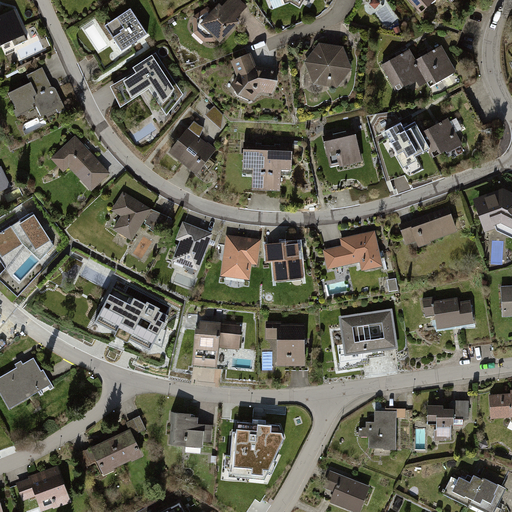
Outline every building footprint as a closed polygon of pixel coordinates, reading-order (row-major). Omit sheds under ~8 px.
[(245,6),(238,0),(226,0),(203,24),(220,40),(239,22),(234,17),(245,6)] [(410,0),(422,13),(436,0),(451,0),(452,0),(410,0)] [(131,9),(106,27),(123,52),(149,34),(131,9)] [(15,10),(0,16),(0,50),(11,45),(15,52),(31,44),(15,10)] [(320,45),(307,62),(314,83),(338,87),(351,70),(343,48),(320,45)] [(409,52),(384,66),(398,89),(418,78),(420,83),(427,79),(430,84),(453,71),(440,48),(415,63),(409,52)] [(155,54),(108,85),(120,102),(152,80),(170,106),(184,97),(155,54)] [(229,83),(252,102),(260,93),(272,95),(276,71),(254,67),(250,55),(233,62),(237,74),(229,83)] [(41,69),(28,76),(31,82),(10,93),(19,110),(15,112),(17,116),(36,106),(41,116),(55,108),(59,115),(67,110),(55,87),(51,89),(41,69)] [(215,104),(208,113),(220,122),(227,114),(215,104)] [(447,118),(421,133),(429,149),(432,155),(445,148),(447,153),(461,145),(455,133),(462,129),(457,118),(449,122),(447,118)] [(415,157),(429,149),(421,133),(415,123),(404,129),(401,123),(385,131),(403,165),(416,158),(415,157)] [(190,135),(174,154),(201,177),(217,158),(190,135)] [(360,136),(331,143),(338,170),(366,164),(360,136)] [(75,141),(53,162),(66,176),(71,171),(92,193),(109,177),(75,141)] [(244,145),(243,168),(255,168),(254,189),(281,190),(282,170),(292,170),(293,148),(244,145)] [(0,167),(0,190),(9,186),(0,167)] [(511,194),(503,190),(474,200),(485,231),(496,228),(511,236),(511,194)] [(124,217),(117,228),(135,239),(151,213),(124,196),(115,211),(124,217)] [(448,209),(402,226),(408,243),(417,239),(419,245),(456,231),(448,209)] [(31,211),(0,230),(0,255),(20,243),(38,258),(52,244),(31,211)] [(185,227),(173,262),(200,271),(212,237),(185,227)] [(344,247),(325,251),(329,268),(361,260),(363,269),(381,265),(374,232),(342,239),(344,247)] [(228,239),(223,276),(251,280),(253,264),(259,265),(262,244),(228,239)] [(301,245),(267,248),(269,262),(278,261),(280,282),(304,280),(301,245)] [(116,279),(95,321),(117,332),(115,336),(128,343),(130,340),(150,350),(168,315),(159,311),(160,308),(147,302),(146,304),(125,293),(128,286),(116,279)] [(511,288),(503,289),(504,314),(511,313),(511,288)] [(433,299),(424,300),(427,316),(436,314),(438,328),(472,322),(469,303),(457,305),(457,299),(434,303),(433,299)] [(390,312),(342,319),(347,353),(395,346),(390,312)] [(242,326),(197,322),(193,367),(218,369),(220,350),(240,351),(242,326)] [(303,325),(269,325),(269,338),(280,338),(280,364),(303,365),(303,325)] [(37,367),(0,388),(15,413),(52,392),(37,367)] [(511,392),(493,394),(494,419),(511,417),(511,392)] [(431,410),(429,427),(440,428),(438,444),(455,446),(457,426),(473,427),(475,410),(453,407),(452,412),(431,410)] [(174,413),(171,444),(203,447),(203,440),(210,441),(211,428),(194,427),(195,419),(189,419),(189,415),(174,413)] [(373,418),(370,454),(404,457),(407,421),(373,418)] [(229,468),(229,471),(266,474),(267,471),(271,472),(277,460),(274,459),(284,437),(280,425),(266,424),(266,420),(252,419),(252,423),(237,422),(236,431),(232,430),(230,454),(226,454),(225,468),(229,468)] [(128,433),(94,449),(106,475),(140,459),(128,433)] [(356,455),(364,441),(356,436),(348,450),(356,455)] [(59,471),(21,489),(30,508),(42,502),(46,511),(72,499),(59,471)] [(467,503),(480,477),(472,473),(468,481),(457,475),(456,479),(450,476),(442,493),(467,505),(467,503)] [(491,511),(505,486),(482,475),(480,477),(467,503),(484,511),(491,511)] [(336,478),(326,499),(355,511),(364,511),(373,494),(336,478)] [(184,511),(179,503),(161,511),(184,511)]
